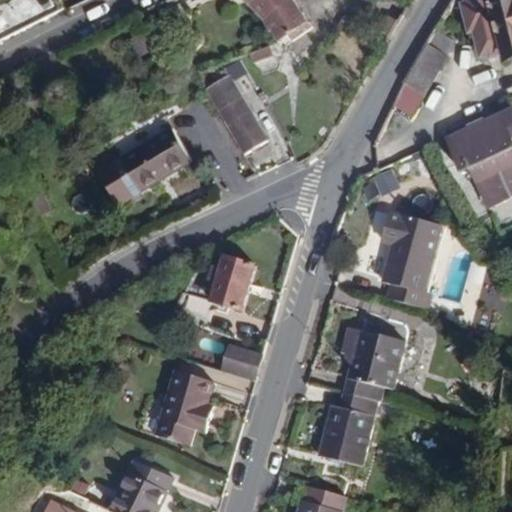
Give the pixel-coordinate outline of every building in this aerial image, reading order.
[(308,26),(291,0),(248,0),(278,40),(287,33),(293,40),(308,26)] [(511,0),(475,0),(476,2),(469,5),(485,54),(495,51),(497,58),(511,52),(511,0)] [(413,124),(455,46),(442,39),(447,31),(438,27),(391,112),(413,124)] [(240,58),(224,67),(229,75),(232,80),(248,70),(240,58)] [(232,80),(229,75),(205,90),(244,152),(268,138),(232,80)] [(511,106),(445,137),(462,173),(471,169),(489,209),(511,198),(511,106)] [(140,193),(191,161),(168,125),(116,158),(117,160),(98,172),(117,204),(138,191),(140,193)] [(424,293),(443,226),(403,214),(402,218),(390,214),(383,240),(394,243),(384,282),(393,284),(389,300),(425,310),(429,295),(424,293)] [(222,279),(232,258),(211,247),(192,286),(213,296),(222,279)] [(253,303),(267,264),(235,253),(232,258),(222,279),(229,282),(225,294),(253,303)] [(201,319),(213,296),(192,286),(180,309),(201,319)] [(395,389),(408,342),(362,330),(346,392),(379,401),(381,402),(385,386),(395,389)] [(256,379),(263,357),(230,346),(222,367),(256,379)] [(208,405),(216,382),(178,369),(161,417),(166,419),(160,435),(189,446),(195,429),(206,433),(213,414),(206,411),(208,405)] [(361,468),(379,401),(346,392),(342,408),(332,405),(318,456),(361,468)] [(213,414),(216,407),(208,405),(206,411),(213,414)] [(119,511),(159,511),(176,479),(137,459),(112,508),(119,511)] [(342,511),(346,498),(306,486),(298,511),(342,511)] [(70,511),(48,500),(41,511),(70,511)]
